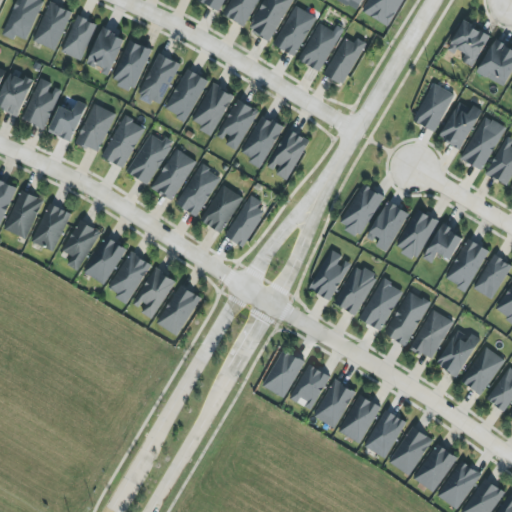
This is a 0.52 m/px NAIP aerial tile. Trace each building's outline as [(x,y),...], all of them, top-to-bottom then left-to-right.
[(17,0),(3,35),(14,40),(16,36),(27,41),(44,1),(41,0),(17,0)] [(222,12),(226,0),(200,0),(199,3),(222,12)] [(232,0),(224,16),(245,27),(259,0),(232,0)] [(294,0),(264,0),(247,28),(269,42),(294,0)] [(364,0),(337,0),(358,11),(364,0)] [(392,27),(403,0),(370,0),(365,15),(392,27)] [(33,41),(56,51),(73,12),(50,2),(33,41)] [(295,57),(317,18),(296,6),(274,45),(295,57)] [(61,51),(80,61),(98,25),(78,15),(61,51)] [(490,35),(462,21),(448,48),(464,56),(461,62),(474,68),(490,35)] [(334,31),(318,23),(300,62),(322,72),(343,28),(336,25),(334,31)] [(126,38),(102,28),(87,65),(110,75),(126,38)] [(365,42),(358,39),(356,44),(343,38),(326,77),(345,86),(365,42)] [(511,74),(511,48),(494,39),(477,73),(505,87),(511,74)] [(152,50),(130,41),(112,83),(133,92),(152,50)] [(163,106),(180,63),(156,54),(139,97),(163,106)] [(209,82),(189,69),(164,109),(185,122),(209,82)] [(33,82),(10,72),(0,96),(0,108),(19,116),(33,82)] [(44,129),(63,90),(41,79),(22,119),(44,129)] [(456,95),(434,83),(414,121),(435,133),(456,95)] [(212,135),(234,95),(213,84),(191,124),(212,135)] [(258,111),(237,100),(216,140),(238,151),(258,111)] [(88,106),(78,101),(73,112),(61,106),(48,132),(71,143),(88,106)] [(483,111),(473,105),(471,110),(460,103),(439,137),(460,150),(483,111)] [(116,114),(94,104),(76,143),(99,153),(116,114)] [(145,126),(122,116),(103,159),(126,169),(145,126)] [(240,156),(261,167),(283,128),(262,116),(240,156)] [(484,171),(505,126),(483,116),(462,161),(484,171)] [(267,168),(288,180),(310,141),(289,130),(267,168)] [(162,141),(151,134),(127,172),(147,185),(175,143),(165,137),(162,141)] [(511,178),(511,138),(507,136),(486,175),(508,186),(511,178)] [(197,162),(176,149),(151,188),(172,201),(197,162)] [(198,217),(221,177),(200,165),(177,205),(198,217)] [(0,230),(16,187),(0,180),(0,230)] [(365,184),(339,224),(358,237),(385,198),(365,184)] [(244,198),(222,185),(200,221),(222,234),(244,198)] [(43,200),(21,191),(5,230),(27,239),(43,200)] [(249,197),(225,237),(244,248),(268,209),(249,197)] [(366,238),(375,243),(374,245),(386,253),(410,215),(389,201),(366,238)] [(55,252),(71,213),(48,204),(33,243),(55,252)] [(438,221),(418,210),(396,249),(415,260),(438,221)] [(100,231),(78,221),(64,251),(71,254),(66,265),(81,272),(100,231)] [(423,258),(432,264),(438,254),(450,261),(464,237),(443,224),(423,258)] [(128,251),(109,237),(84,272),(103,285),(128,251)] [(489,250),(467,239),(446,281),(467,292),(489,250)] [(352,265),(341,259),(342,256),(332,250),(309,289),(331,301),(352,265)] [(127,305),(152,265),(132,252),(109,288),(118,294),(116,298),(127,305)] [(493,300),(511,267),(511,265),(494,255),(474,289),(493,300)] [(378,277),(357,265),(335,304),(356,316),(378,277)] [(132,306),(152,319),(176,282),(156,269),(132,306)] [(402,289),(380,280),(362,322),(384,331),(402,289)] [(177,337),(202,299),(182,285),(156,323),(177,337)] [(431,303),(409,291),(385,335),(406,347),(431,303)] [(431,360),(454,323),(434,310),(410,348),(431,360)] [(469,338),(457,330),(437,365),(459,377),(481,339),(472,334),(469,338)] [(480,396),(506,362),(486,347),(461,381),(480,396)] [(305,361),(284,350),(264,387),(285,399),(305,361)] [(331,377),(311,365),(290,398),(310,411),(331,377)] [(504,412),(511,401),(511,368),(487,399),(504,412)] [(335,429),(357,391),(335,379),(314,417),(335,429)] [(359,444),(382,408),(361,395),(339,432),(359,444)] [(407,423),(387,411),(365,447),(385,459),(407,423)] [(410,476),(433,441),(412,427),(390,463),(410,476)] [(433,492),(458,459),(439,444),(414,478),(433,492)] [(481,474),(460,462),(439,498),(459,510),(481,474)] [(491,511),(505,493),(485,479),(462,511),(491,511)] [(497,511),(511,511),(511,499),(510,499),(502,511),(500,511),(498,510),(497,511)]
